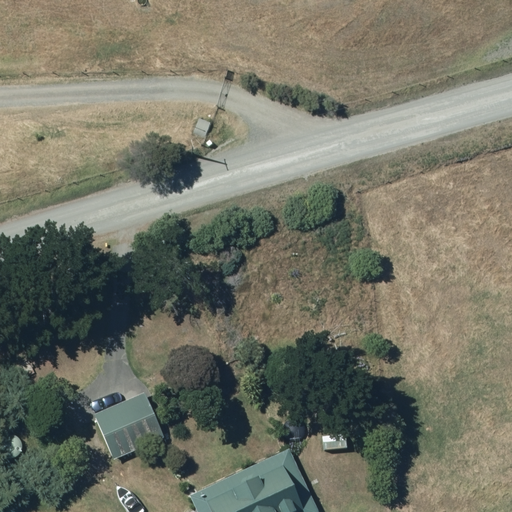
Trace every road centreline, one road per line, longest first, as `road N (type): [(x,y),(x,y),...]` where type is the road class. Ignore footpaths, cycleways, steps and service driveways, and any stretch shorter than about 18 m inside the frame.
road 1 (unclassified): [(0,251),(327,144),(511,95)]
road 2 (track): [(327,144),(228,94),(0,96)]
